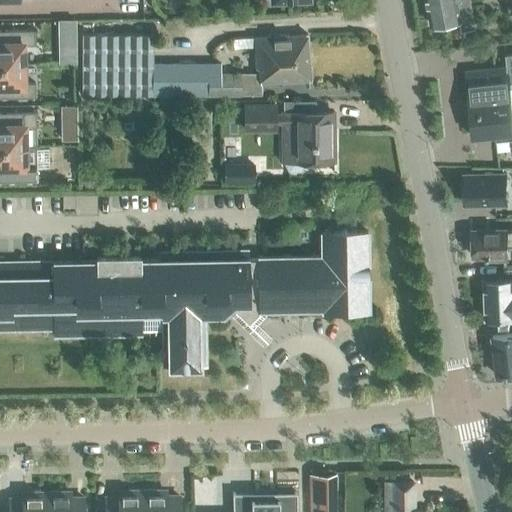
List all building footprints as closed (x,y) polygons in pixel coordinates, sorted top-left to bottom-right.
[(457,0),(426,0),(431,24),(460,19),(462,30),(474,28),(472,16),(461,18),(457,0)] [(0,64),(24,64),(24,45),(34,44),(34,30),(0,30),(0,64)] [(82,94),(153,94),(153,63),(153,33),(82,33),(82,94)] [(308,57),(307,33),(253,37),(255,60),(308,57)] [(75,45),(58,45),(58,62),(75,61),(75,45)] [(511,53),(506,54),(507,67),(466,71),(472,135),(494,133),(495,142),(511,140),(511,108),(510,88),(511,87),(511,53)] [(310,80),(308,57),(255,60),(255,73),(220,73),(220,64),(153,63),(153,94),(260,95),(260,83),(310,80)] [(25,83),(24,64),(0,64),(0,97),(35,97),(34,83),(25,83)] [(281,161),(282,161),(287,171),(299,170),(303,160),(333,160),(333,140),(329,140),(329,130),(333,129),(333,112),(280,113),(276,113),(275,112),(275,102),(242,102),(242,132),(276,131),(276,124),(280,124),(281,161)] [(76,105),(61,105),(62,140),(77,140),(76,105)] [(0,146),(36,146),(35,112),(0,113),(0,146)] [(36,146),(0,146),(0,180),(36,179),(36,146)] [(251,164),(223,164),(223,182),(251,182),(251,164)] [(506,204),(506,173),(464,174),(464,178),(461,181),(461,188),(464,191),(464,205),(506,204)] [(255,258),(255,259),(247,259),(247,251),(160,254),(160,261),(0,265),(0,328),(51,328),(52,335),(140,333),(140,330),(160,330),(160,365),(168,365),(168,368),(198,368),(198,364),(206,364),(205,314),(222,314),(247,332),(251,328),(269,310),(321,309),(321,312),(367,312),(365,230),(320,231),(320,256),(255,258)] [(488,257),(488,258),(505,258),(505,245),(511,245),(511,230),(472,231),(472,255),(484,255),(484,257),(488,257)] [(511,277),(483,280),(485,319),(511,317),(511,277)] [(511,335),(493,338),(495,375),(511,373),(511,335)] [(336,511),(336,474),(309,474),(309,511),(336,511)] [(412,482),(384,482),(383,511),(423,511),(412,511),(412,482)] [(250,493),(250,489),(230,489),(230,511),(192,511),(294,511),(294,489),(274,489),(275,493),(250,493)] [(117,497),(103,497),(103,511),(142,511),(142,490),(126,491),(126,495),(117,495),(117,497)] [(179,511),(179,497),(165,497),(165,494),(155,494),(155,490),(142,490),(142,511),(179,511)] [(7,499),(7,511),(46,511),(46,492),(30,492),(30,496),(21,497),(21,499),(7,499)] [(46,492),(46,511),(83,511),(83,498),(69,498),(69,496),(59,496),(59,492),(46,492)]
